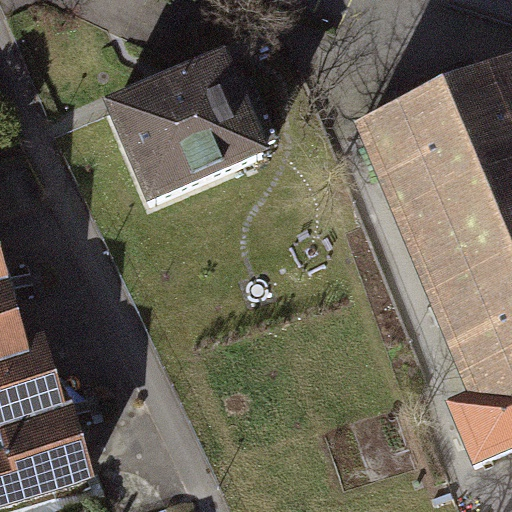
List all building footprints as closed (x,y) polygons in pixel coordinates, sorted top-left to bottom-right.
[(211,66),(102,118),(146,211),(256,159),(211,66)] [(511,75),(347,144),(458,413),(438,421),(465,485),(511,465),(511,75)] [(0,242),(0,292),(13,289),(0,242)] [(29,345),(13,289),(0,292),(0,369),(33,360),(29,345)] [(50,339),(29,345),(33,360),(0,369),(0,435),(72,415),(50,339)] [(78,413),(72,415),(0,435),(0,511),(98,485),(78,413)]
